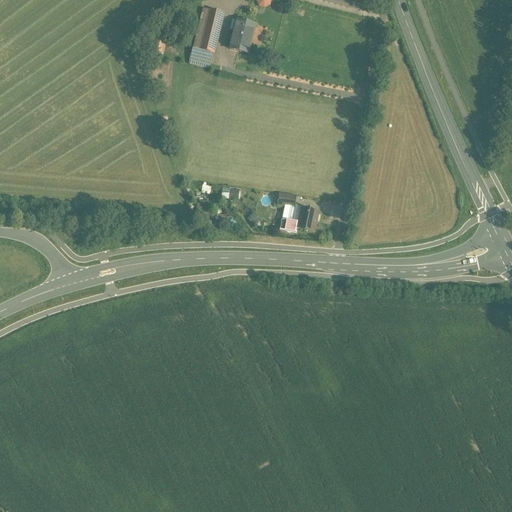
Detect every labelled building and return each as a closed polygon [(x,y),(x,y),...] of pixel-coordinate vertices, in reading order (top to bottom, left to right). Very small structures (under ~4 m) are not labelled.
[(223,10),(205,6),(191,60),(210,64),(223,10)] [(237,22),(229,50),(247,54),(251,37),(252,37),(255,27),(237,22)] [(167,39),(150,35),(146,53),(163,57),(167,39)] [(296,197),(279,195),(277,207),(294,210),(296,197)] [(318,214),(300,210),(297,224),(282,221),(279,232),(296,235),(296,232),(314,235),(318,214)]
